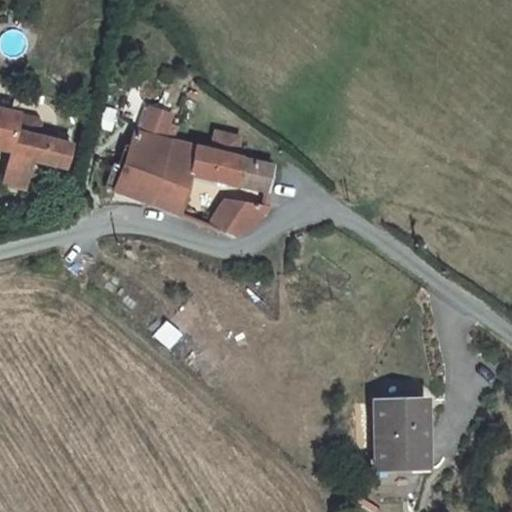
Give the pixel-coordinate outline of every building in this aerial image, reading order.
[(0,113),(0,148),(8,151),(1,185),(25,190),(29,160),(64,168),(70,146),(11,133),(15,116),(0,113)] [(171,142),(133,132),(113,191),(148,205),(150,206),(172,142),(171,142)] [(208,151),(172,142),(150,206),(179,217),(189,177),(267,192),(271,167),(233,157),(238,138),(213,132),(208,151)] [(224,203),(208,229),(234,240),(253,227),(244,220),(244,208),(224,203)] [(264,212),(244,208),(244,220),(253,227),(256,225),(264,212)] [(203,219),(201,226),(207,228),(209,221),(203,219)] [(423,399),(371,401),(374,471),(425,469),(423,399)]
